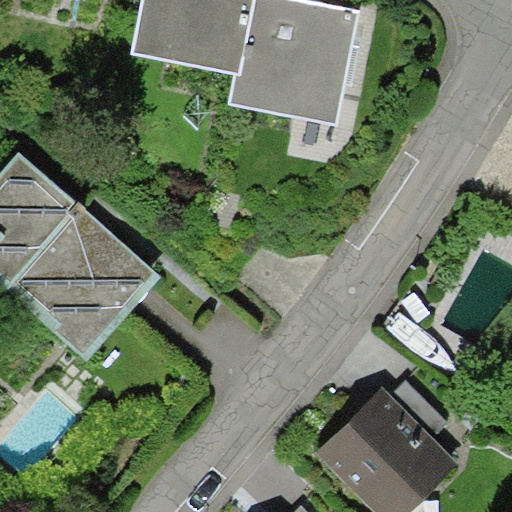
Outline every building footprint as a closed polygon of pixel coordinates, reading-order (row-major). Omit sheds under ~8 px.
[(131,0),(119,57),(224,79),(218,108),(324,130),(348,16),(268,0),(131,0)] [(11,158),(0,170),(0,296),(75,364),(149,282),(11,158)] [(511,204),(499,225),(511,232),(511,204)] [(375,385),(310,445),(373,511),(402,511),(450,469),(428,446),(447,429),(401,381),(385,396),(375,385)] [(276,511),(275,510),(273,511),(316,511),(307,502),(296,511),(276,511)]
